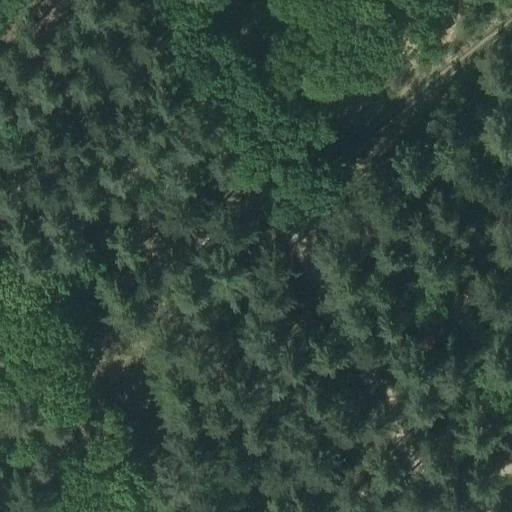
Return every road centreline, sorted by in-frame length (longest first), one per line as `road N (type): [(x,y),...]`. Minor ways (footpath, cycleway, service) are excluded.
road 1 (track): [(141,0),(232,214),(434,511)]
road 2 (track): [(240,227),(511,22)]
road 3 (track): [(0,497),(122,511)]
